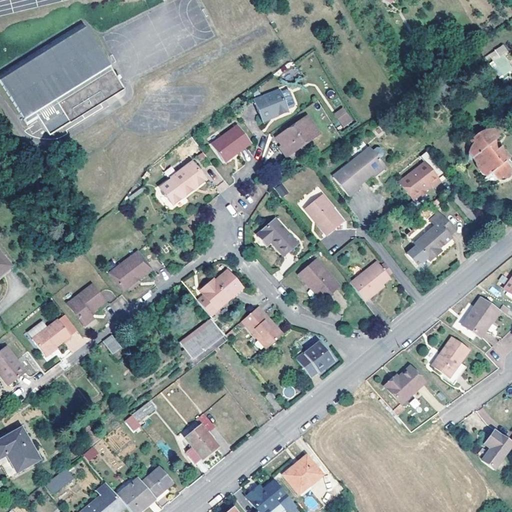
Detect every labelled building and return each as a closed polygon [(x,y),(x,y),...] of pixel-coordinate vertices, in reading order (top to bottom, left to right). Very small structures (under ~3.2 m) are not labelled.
[(81,25),(0,76),(0,84),(26,126),(57,105),(69,124),(122,90),(81,25)] [(484,57),(500,78),(511,69),(511,66),(504,55),(509,52),(503,43),(484,57)] [(288,93),(286,92),(281,93),(280,92),(279,92),(256,101),(256,102),(263,121),(264,121),(288,112),(287,109),(291,108),(292,104),(288,93)] [(350,122),(342,109),(334,115),(342,127),(350,122)] [(319,136),(307,118),(276,139),(283,148),(289,157),(319,136)] [(250,145),(238,128),(213,146),(225,163),(250,145)] [(484,135),(482,133),(473,139),(472,142),(474,144),(471,148),(470,155),(473,158),(477,164),(479,169),(482,173),(488,177),(491,174),(497,181),(502,178),(504,179),(507,179),(509,177),(510,175),(510,171),(511,170),(505,163),(502,160),(506,157),(504,153),(502,146),(497,151),(495,140),(498,137),(493,131),(490,130),(484,135)] [(286,159),(289,157),(283,148),(279,150),(286,159)] [(365,159),(372,154),(370,151),(362,156),(365,159)] [(385,170),(372,154),(365,159),(362,156),(333,178),(348,198),(358,190),(356,188),(371,176),(374,174),(376,177),(385,170)] [(172,180),(161,189),(173,205),(205,182),(192,163),(171,179),(172,180)] [(434,188),(440,183),(424,163),(399,184),(412,200),(419,195),(423,192),(431,186),(434,188)] [(281,198),(289,193),(282,183),(274,188),(281,198)] [(160,189),(172,206),(173,205),(161,189),(160,189)] [(322,196),(319,199),(330,212),(331,210),(333,209),(322,196)] [(440,197),(423,211),(426,214),(443,200),(440,197)] [(305,210),(326,237),(343,224),(331,210),(330,212),(319,199),(305,210)] [(456,232),(441,214),(431,222),(436,228),(426,236),(428,238),(417,247),(429,263),(438,256),(435,252),(438,250),(451,240),(449,238),(456,232)] [(297,245),(275,220),(258,235),(266,246),(270,243),(283,257),(297,245)] [(428,238),(426,236),(415,245),(417,247),(428,238)] [(0,253),(0,273),(10,266),(0,253)] [(150,271),(136,253),(109,274),(122,291),(150,271)] [(316,263),(299,277),(311,292),(314,290),(324,301),(338,289),(316,263)] [(375,264),(349,285),(363,304),(376,294),(374,292),(382,286),(389,281),(387,278),(379,268),(375,264)] [(391,274),(383,265),(379,268),(387,278),(391,274)] [(215,310),(242,289),(228,272),(215,282),(213,280),(200,290),(215,310)] [(511,278),(503,291),(511,297),(511,278)] [(104,303),(91,286),(66,306),(83,327),(92,320),(88,315),(104,303)] [(321,303),(324,301),(314,290),(311,292),(321,303)] [(479,340),(498,314),(480,301),(461,327),(479,340)] [(258,308),(241,322),(265,351),(281,337),(258,308)] [(223,333),(210,318),(180,343),(192,358),(204,348),(207,348),(209,346),(210,344),(216,339),(218,339),(221,337),(223,333)] [(69,337),(56,321),(30,341),(43,357),(69,337)] [(102,342),(111,354),(119,348),(110,336),(102,342)] [(467,353),(450,340),(430,367),(443,375),(441,379),(451,387),(465,369),(459,364),(467,353)] [(318,374),(333,362),(319,344),(298,360),(298,362),(310,378),(317,373),(318,374)] [(125,356),(119,348),(111,354),(117,362),(125,356)] [(5,350),(0,353),(0,378),(6,386),(23,374),(5,350)] [(35,371),(26,354),(18,359),(28,375),(35,371)] [(400,377),(413,394),(423,385),(409,369),(400,377)] [(388,385),(403,403),(413,394),(400,377),(397,380),(395,378),(388,385)] [(384,389),(400,406),(403,403),(388,385),(384,389)] [(279,404),(270,392),(264,396),(273,408),(279,404)] [(409,402),(414,409),(420,404),(415,398),(409,402)] [(155,410),(148,402),(132,415),(138,423),(155,410)] [(92,444),(102,437),(89,420),(79,428),(92,444)] [(202,461),(217,449),(200,428),(185,440),(192,449),(187,454),(187,455),(194,464),(196,465),(201,460),(202,461)] [(11,462),(17,473),(38,460),(20,430),(0,442),(0,458),(4,456),(9,463),(11,462)] [(511,445),(511,444),(495,432),(477,456),(482,463),(493,471),(511,445)] [(89,460),(98,452),(93,446),(83,453),(89,460)] [(308,486),(322,476),(307,458),(292,470),(292,468),(282,476),(296,493),(307,484),(308,486)] [(160,468),(141,483),(155,499),(173,485),(160,468)] [(73,479),(66,469),(47,484),(52,490),(66,479),(69,482),(73,479)] [(66,479),(52,490),(54,493),(69,482),(66,479)] [(141,483),(139,479),(118,496),(130,511),(139,511),(155,499),(141,483)] [(269,511),(287,498),(274,482),(262,491),(259,493),(256,489),(246,498),(257,511),(269,511)] [(307,484),(296,493),(299,497),(310,489),(308,486),(307,484)] [(119,511),(125,508),(107,485),(100,492),(103,496),(82,511),(119,511)]
